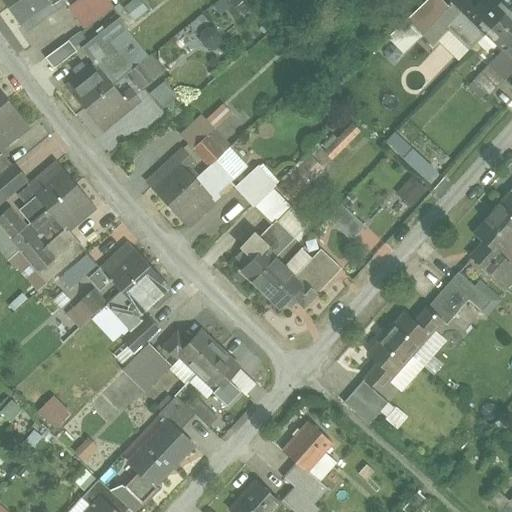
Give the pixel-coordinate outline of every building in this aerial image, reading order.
[(66,0),(19,0),(10,7),(26,31),(68,2),(66,0)] [(107,0),(82,0),(72,8),(81,20),(108,0),(107,0)] [(441,0),(429,0),(408,21),(421,34),(449,7),(441,0)] [(499,0),(483,0),(482,2),(479,0),(456,0),(455,2),(464,11),(448,27),(471,49),(487,33),(509,9),(499,0)] [(511,11),(509,9),(487,33),(511,56),(511,11)] [(120,19),(82,49),(94,63),(67,85),(85,108),(86,108),(114,85),(119,81),(129,73),(133,69),(111,42),(129,29),(120,19)] [(69,41),(45,59),(54,70),(77,51),(69,41)] [(163,72),(150,56),(142,62),(156,79),(163,72)] [(156,79),(142,62),(133,69),(129,73),(135,81),(142,90),(156,79)] [(135,81),(129,73),(119,81),(122,85),(125,89),(135,81)] [(158,80),(143,95),(157,109),(172,94),(158,80)] [(122,85),(119,81),(114,85),(117,89),(122,85)] [(114,85),(86,108),(105,131),(132,109),(123,97),(117,89),(114,85)] [(0,88),(0,106),(9,100),(0,88)] [(141,102),(131,90),(123,97),(132,109),(141,102)] [(0,106),(0,150),(30,128),(9,100),(0,106)] [(345,125),(338,138),(348,144),(355,130),(345,125)] [(225,141),(216,130),(210,136),(224,152),(230,147),(225,141)] [(236,131),(225,141),(230,147),(241,137),(236,131)] [(210,136),(195,149),(210,166),(217,159),(224,152),(210,136)] [(249,167),(230,147),(224,152),(217,159),(235,180),(249,167)] [(424,177),(431,166),(403,149),(396,160),(424,177)] [(4,153),(0,156),(0,176),(13,166),(13,165),(4,153)] [(192,162),(183,153),(177,159),(185,168),(192,162)] [(175,158),(161,172),(164,176),(153,186),(169,203),(195,179),(185,168),(177,159),(175,158)] [(169,203),(168,204),(188,227),(222,197),(219,194),(232,183),(233,182),(235,180),(217,159),(210,166),(195,179),(169,203)] [(57,162),(18,195),(27,205),(21,210),(32,223),(76,185),(77,185),(57,162)] [(0,176),(0,203),(28,181),(14,164),(13,165),(13,166),(0,176)] [(277,185),(259,165),(255,169),(273,188),(277,185)] [(255,169),(237,187),(233,182),(232,183),(255,208),(273,189),(273,188),(255,169)] [(393,192),(405,204),(419,191),(407,178),(393,192)] [(92,203),(76,185),(32,223),(41,234),(51,225),(61,237),(95,208),(91,203),(92,203)] [(273,189),(255,208),(272,225),(277,220),(278,222),(292,207),(273,189)] [(511,190),(492,213),(511,231),(511,190)] [(366,226),(343,204),(331,217),(354,238),(366,226)] [(10,208),(0,216),(0,248),(0,249),(12,239),(27,227),(10,208)] [(511,239),(511,231),(492,213),(474,233),(484,243),(471,258),(485,270),(500,253),(511,239)] [(272,225),(260,237),(255,233),(242,247),(254,259),(243,271),(262,290),(285,266),(277,258),(296,238),(278,222),(277,220),(272,225)] [(43,247),(27,227),(12,239),(28,259),(43,247)] [(134,249),(123,259),(118,255),(97,275),(106,285),(112,279),(123,290),(149,265),(134,249)] [(285,266),(262,290),(281,308),(292,296),(305,308),(342,268),(321,249),(296,277),(285,266)] [(46,250),(31,263),(39,272),(54,259),(46,250)] [(89,253),(61,277),(71,288),(98,264),(89,253)] [(511,263),(500,253),(485,270),(505,288),(511,280),(511,263)] [(169,286),(149,265),(123,290),(134,302),(130,305),(139,315),(169,286)] [(478,289),(459,272),(449,283),(450,283),(467,299),(469,300),(478,289)] [(467,299),(450,283),(432,303),(450,318),(467,299)] [(95,289),(69,313),(82,328),(108,304),(95,289)] [(108,304),(82,328),(94,340),(128,308),(116,296),(108,304)] [(0,300),(0,317),(9,311),(0,300)] [(414,324),(403,315),(386,334),(410,355),(440,320),(427,309),(414,324)] [(202,332),(191,344),(178,332),(166,345),(179,358),(181,356),(199,372),(221,349),(202,332)] [(410,355),(386,334),(369,354),(380,363),(367,378),(380,389),(410,355)] [(149,344),(123,369),(133,379),(159,355),(149,344)] [(221,349),(199,372),(217,389),(214,392),(228,404),(240,391),(228,379),(240,367),(221,349)] [(420,365),(427,374),(438,366),(431,357),(420,365)] [(386,403),(362,382),(344,403),(368,424),(386,403)] [(35,406),(47,423),(63,412),(51,395),(35,406)] [(177,396),(160,414),(169,422),(179,431),(196,414),(189,408),(177,396)] [(218,416),(198,398),(189,408),(196,414),(209,426),(218,416)] [(169,422),(131,463),(140,471),(154,485),(155,484),(193,445),(179,431),(169,422)] [(309,422),(284,451),(297,462),(307,471),(308,470),(320,456),(330,445),(332,443),(309,422)] [(330,445),(320,456),(323,459),(333,448),(330,445)] [(326,486),(308,470),(307,471),(297,462),(284,477),(294,486),(312,502),(326,486)] [(154,485),(140,471),(125,487),(143,504),(159,488),(155,484),(154,485)] [(125,511),(131,506),(102,480),(84,499),(91,506),(101,496),(117,511),(125,511)] [(256,482),(231,509),(234,511),(271,511),(273,511),(277,506),(280,502),(256,482)] [(312,502),(294,486),(283,498),(297,511),(313,511),(318,507),(312,502)] [(419,491),(404,508),(407,511),(416,511),(428,499),(419,491)] [(93,508),(89,511),(117,511),(101,496),(91,506),(93,508)]
